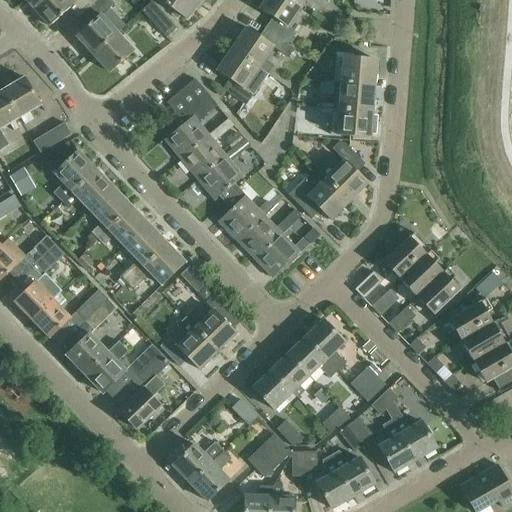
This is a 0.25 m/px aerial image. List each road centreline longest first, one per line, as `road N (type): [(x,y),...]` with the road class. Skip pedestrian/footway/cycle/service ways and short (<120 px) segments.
road 1 (residential): [(332,284),(385,214),(400,0)]
road 2 (residential): [(284,327),(95,125)]
road 3 (residential): [(486,450),(332,284)]
road 4 (residential): [(0,318),(141,466)]
road 5 (residential): [(141,466),(284,327)]
road 6 (residential): [(95,125),(223,25),(240,0)]
